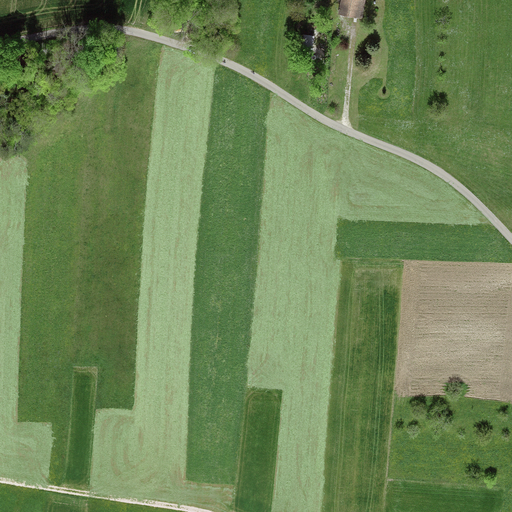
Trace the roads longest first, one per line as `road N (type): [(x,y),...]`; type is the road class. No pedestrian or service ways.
road 1 (track): [(0,45),(105,28),(210,55),(330,123),(432,167),(511,239)]
road 2 (track): [(207,511),(0,479)]
road 3 (unknown): [(0,105),(120,29)]
